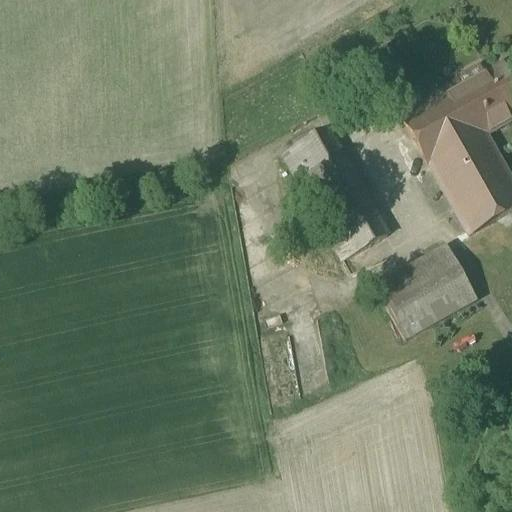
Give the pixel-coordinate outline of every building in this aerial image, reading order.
[(356,59),(334,71),(351,101),(373,90),(366,78),(356,59)] [(511,86),(502,69),(458,93),(484,139),(511,123),(511,86)] [(381,85),(375,73),(366,78),(373,90),(381,85)] [(511,188),(484,139),(458,93),(402,124),(428,170),(429,170),(468,240),(511,215),(511,188)] [(387,240),(327,132),(283,157),(343,265),(387,240)] [(446,252),(374,292),(403,344),(475,304),(446,252)]
